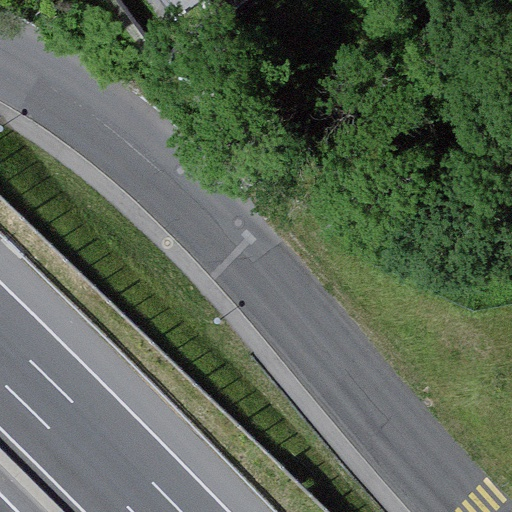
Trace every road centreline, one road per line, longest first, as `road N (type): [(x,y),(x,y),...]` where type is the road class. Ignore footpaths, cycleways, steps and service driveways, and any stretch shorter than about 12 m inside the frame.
road 1 (tertiary): [(466,511),(195,193),(81,101),(0,53)]
road 2 (motorway): [(158,511),(0,355)]
